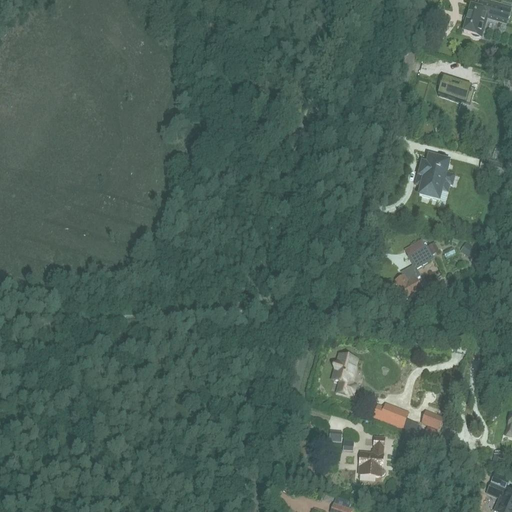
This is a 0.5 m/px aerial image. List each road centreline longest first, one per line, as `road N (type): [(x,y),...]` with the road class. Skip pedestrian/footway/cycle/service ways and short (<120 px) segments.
road 1 (residential): [(340,321),(424,0)]
road 2 (track): [(320,323),(272,307),(0,324)]
road 3 (track): [(241,308),(334,0)]
road 4 (residential): [(250,511),(308,341),(320,323),(340,321)]
road 5 (residential): [(511,350),(340,321)]
